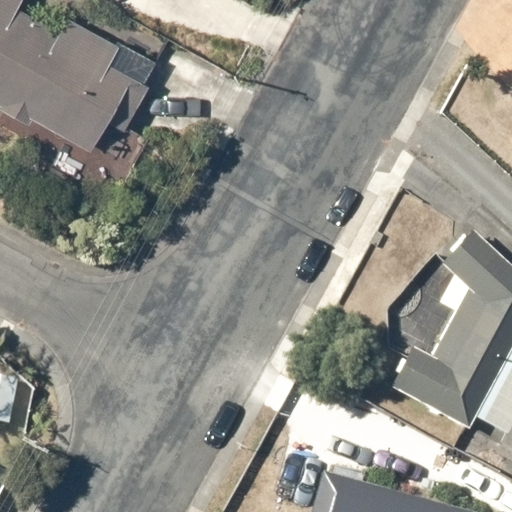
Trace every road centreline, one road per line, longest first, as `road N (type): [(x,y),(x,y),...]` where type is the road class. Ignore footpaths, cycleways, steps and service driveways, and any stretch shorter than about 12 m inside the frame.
road 1 (residential): [(169,374),(385,0)]
road 2 (residential): [(0,279),(169,374)]
road 3 (residential): [(94,511),(169,374)]
